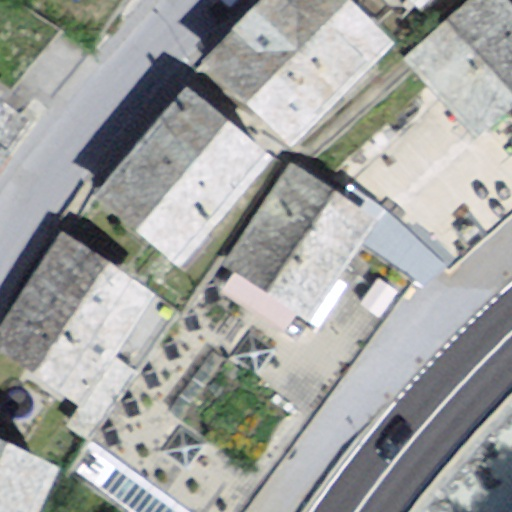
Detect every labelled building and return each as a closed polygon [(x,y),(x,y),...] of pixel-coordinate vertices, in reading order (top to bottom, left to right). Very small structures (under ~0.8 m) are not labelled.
[(272,0),(201,69),(256,118),(303,157),(412,53),(350,0),(272,0)] [(511,12),(499,0),(469,0),(412,53),(303,157),(448,271),(511,210),(511,12)] [(436,0),(406,0),(423,15),(436,0)] [(275,170),(180,81),(87,189),(182,278),(275,170)] [(0,160),(27,123),(0,103),(0,160)] [(291,171),(230,258),(306,311),(367,223),(291,171)] [(190,511),(243,511),(440,281),(380,229),(302,340),(221,268),(98,433),(190,511)] [(153,297),(64,232),(0,339),(0,357),(82,404),(153,297)] [(14,373),(1,402),(31,416),(45,387),(14,373)] [(0,511),(40,511),(56,478),(0,453),(0,511)]
